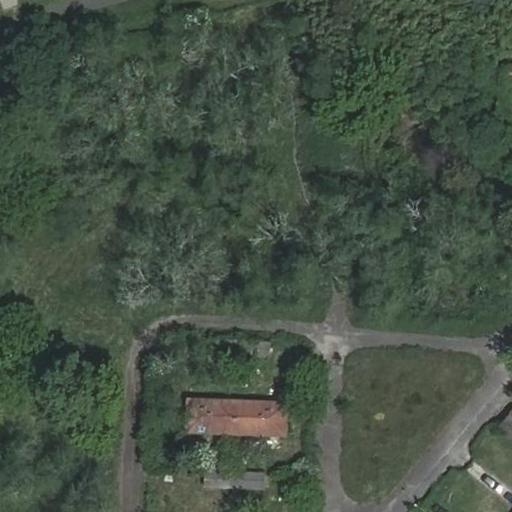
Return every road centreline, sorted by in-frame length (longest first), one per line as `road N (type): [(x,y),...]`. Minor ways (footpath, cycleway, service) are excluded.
road 1 (residential): [(142,511),(145,330),(331,329)]
road 2 (residential): [(511,367),(389,511)]
road 3 (residential): [(331,329),(322,511)]
road 4 (residential): [(331,329),(511,332)]
